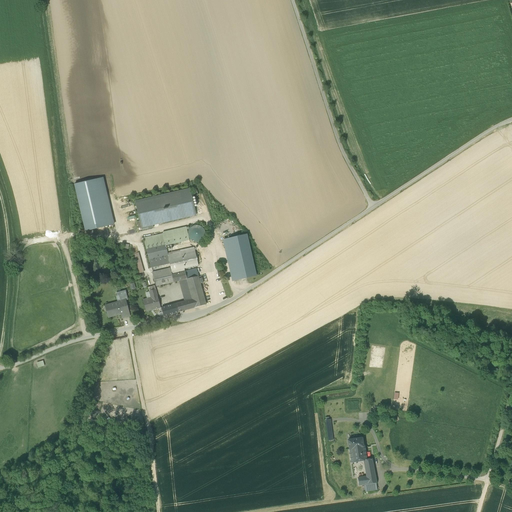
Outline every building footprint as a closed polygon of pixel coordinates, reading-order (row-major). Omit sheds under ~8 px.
[(103,178),(96,179),(107,226),(114,225),(103,178)] [(96,179),(74,184),(85,231),(107,226),(96,179)] [(190,189),(135,201),(142,230),(146,229),(146,227),(153,225),(196,215),(190,189)] [(199,226),(196,225),(193,226),(190,228),(189,231),(188,235),(189,238),(191,240),(194,242),(197,242),(201,241),(203,239),(205,236),(205,233),(204,230),(202,227),(199,226)] [(144,238),(146,250),(166,245),(166,246),(189,240),(186,227),(162,232),(163,234),(144,238)] [(247,235),(227,239),(236,280),(256,276),(247,235)] [(227,239),(222,240),(232,282),(236,280),(227,239)] [(168,253),(166,246),(166,245),(146,250),(148,259),(168,255),(168,253)] [(156,287),(174,282),(172,275),(185,272),(184,269),(198,265),(194,248),(168,253),(168,255),(170,264),(171,268),(171,271),(171,272),(170,268),(152,273),(156,287)] [(135,259),(139,274),(143,273),(138,253),(134,254),(135,259)] [(170,264),(168,255),(148,259),(150,268),(170,264)] [(171,268),(170,264),(150,268),(152,273),(170,268),(171,268)] [(184,301),(180,303),(182,311),(206,305),(198,276),(196,269),(185,272),(172,275),(174,282),(179,281),(186,279),(192,299),(184,301)] [(179,281),(184,301),(192,299),(186,279),(179,281)] [(142,300),(146,312),(150,310),(150,309),(155,308),(160,307),(155,289),(149,291),(149,292),(151,298),(147,299),(142,300)] [(107,310),(109,317),(120,314),(119,311),(127,308),(125,300),(128,300),(125,290),(124,290),(120,292),(121,295),(122,301),(117,302),(105,305),(106,306),(108,305),(109,309),(107,310)] [(164,316),(179,312),(177,304),(161,308),(164,316)] [(120,314),(121,318),(129,316),(127,308),(119,311),(120,314)] [(61,334),(62,339),(79,334),(77,329),(61,334)] [(348,440),(349,449),(363,446),(362,438),(357,439),(356,438),(354,438),(353,439),(348,440)] [(358,478),(359,485),(364,484),(376,483),(375,475),(374,472),(371,459),(366,460),(364,446),(363,446),(349,449),(351,463),(364,461),(367,477),(358,478)] [(364,484),(365,492),(377,490),(376,483),(364,484)]
